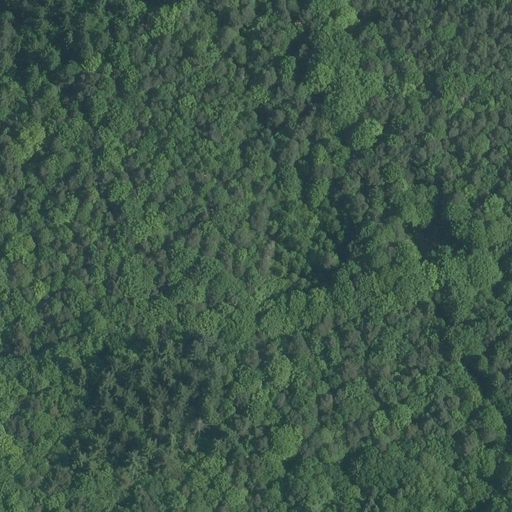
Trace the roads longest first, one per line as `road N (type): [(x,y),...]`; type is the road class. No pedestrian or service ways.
road 1 (track): [(247,0),(420,286)]
road 2 (track): [(420,286),(511,449)]
